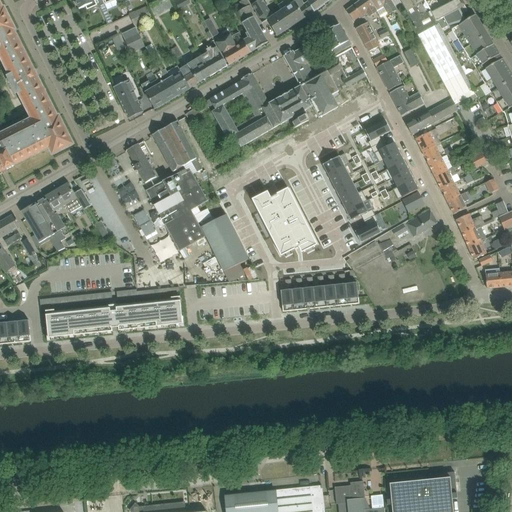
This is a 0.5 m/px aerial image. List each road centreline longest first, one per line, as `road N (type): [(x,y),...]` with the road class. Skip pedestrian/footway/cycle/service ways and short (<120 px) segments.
road 1 (unclassified): [(0,481),(511,423)]
road 2 (unclassified): [(477,299),(444,309),(0,355)]
road 3 (unknown): [(94,151),(152,261),(172,266),(175,257),(115,140)]
road 4 (residential): [(94,151),(338,7)]
road 5 (residential): [(386,101),(448,219),(477,299)]
road 6 (residential): [(295,158),(342,248),(333,260),(274,265)]
road 7 (residential): [(94,151),(26,13),(31,0)]
road 8 (residential): [(295,158),(234,189),(274,265)]
